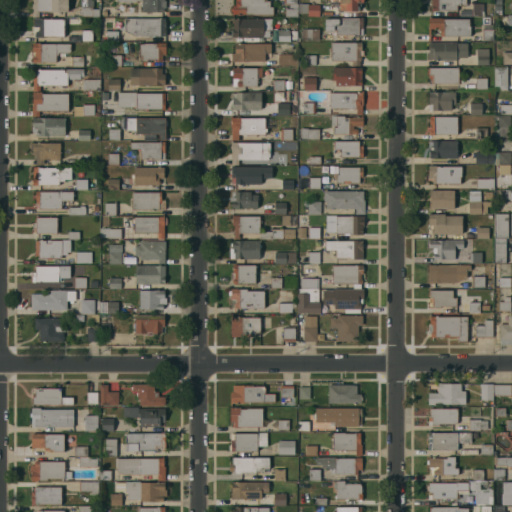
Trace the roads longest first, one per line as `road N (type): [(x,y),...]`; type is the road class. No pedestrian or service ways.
road 1 (residential): [(199,0),(200,511)]
road 2 (residential): [(395,0),(396,511)]
road 3 (residential): [(511,362),(0,362)]
road 4 (residential): [(0,155),(0,511)]
